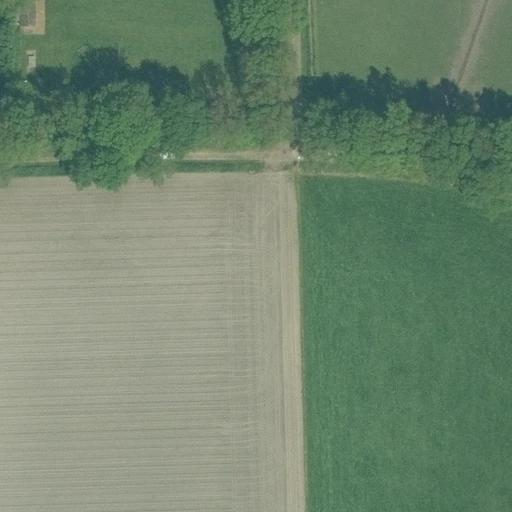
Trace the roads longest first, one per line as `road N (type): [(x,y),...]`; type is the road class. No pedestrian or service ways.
road 1 (track): [(296,155),(0,161)]
road 2 (unclassified): [(296,155),(511,178)]
road 3 (unclassified): [(296,155),(292,0)]
